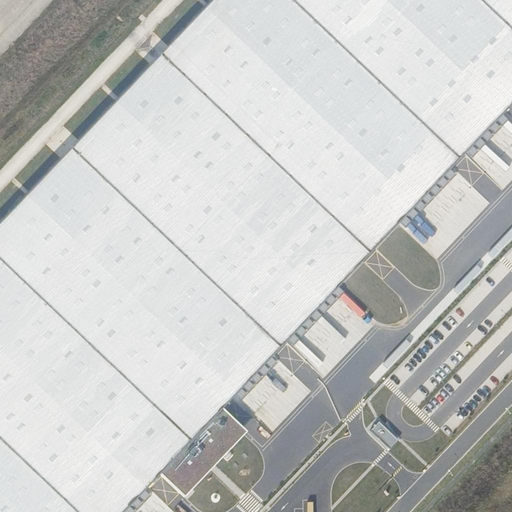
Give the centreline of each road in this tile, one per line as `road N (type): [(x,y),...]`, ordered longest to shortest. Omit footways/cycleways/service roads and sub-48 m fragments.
road 1 (track): [(0,182),(174,0)]
road 2 (unclassified): [(400,511),(511,395)]
